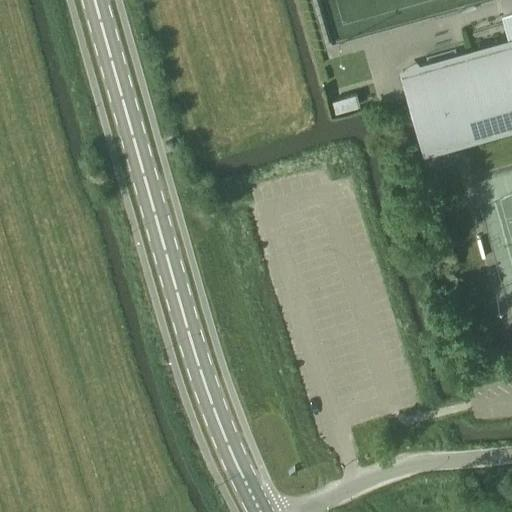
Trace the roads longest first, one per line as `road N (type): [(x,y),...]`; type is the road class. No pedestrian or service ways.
road 1 (tertiary): [(259,511),(197,364),(93,0)]
road 2 (unclassified): [(305,511),(388,474),(511,455)]
